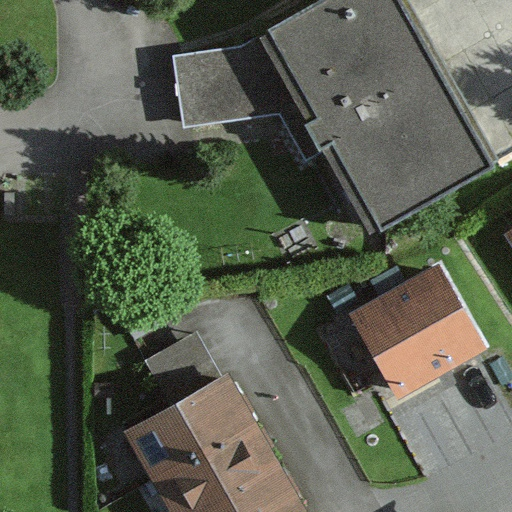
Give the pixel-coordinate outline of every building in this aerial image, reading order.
[(420,0),(329,0),(280,24),(380,227),(503,166),(420,0)] [(448,268),(357,319),(403,400),(493,349),(448,268)] [(222,373),(136,421),(162,467),(247,419),(222,373)] [(247,419),(162,467),(186,511),(189,511),(273,465),(247,419)] [(273,465),(189,511),(297,511),(299,511),(273,465)]
